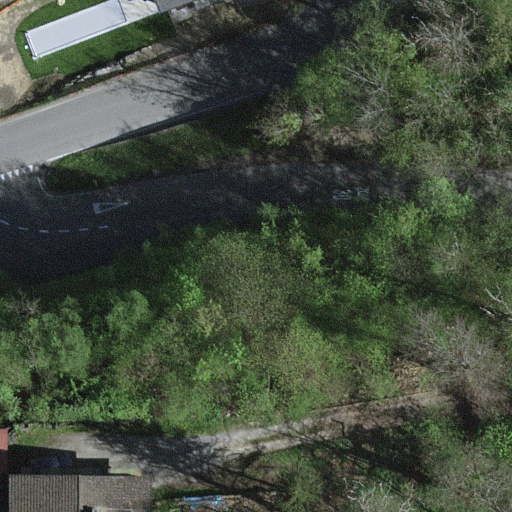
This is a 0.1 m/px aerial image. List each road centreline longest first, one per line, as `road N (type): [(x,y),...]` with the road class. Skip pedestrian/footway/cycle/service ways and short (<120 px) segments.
road 1 (residential): [(0,215),(45,229),(89,227),(254,185),(511,191)]
road 2 (track): [(511,400),(78,448)]
road 3 (tertiary): [(350,0),(323,34),(288,54),(0,148)]
